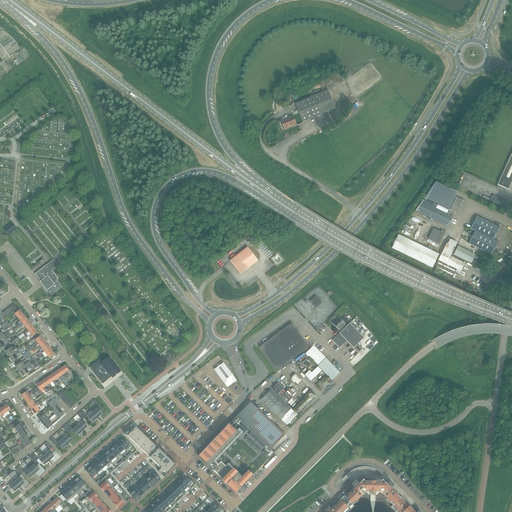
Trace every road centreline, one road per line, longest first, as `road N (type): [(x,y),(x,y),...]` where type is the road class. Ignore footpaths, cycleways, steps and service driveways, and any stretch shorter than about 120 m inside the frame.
road 1 (primary): [(16,5),(72,75),(138,236),(209,322)]
road 2 (residential): [(245,386),(260,374),(248,345),(292,314),(348,373),(234,506)]
road 3 (secondary): [(240,324),(290,292),(365,220),(470,68)]
road 4 (secondary): [(462,64),(403,159),(348,226),(276,294),(235,316)]
road 5 (primary): [(511,319),(395,270),(250,181)]
road 6 (primary): [(250,181),(16,5)]
road 7 (primary): [(216,314),(160,247),(154,208),(161,190),(187,171),(250,181)]
road 8 (primary): [(250,181),(221,142),(208,87),(225,35),(271,0)]
road 9 (secondary): [(17,511),(155,393)]
road 10 (unclassified): [(367,409),(437,342),(474,329),(511,331)]
road 11 (residential): [(317,511),(335,494),(329,486),(340,473),(362,462),(382,466),(428,511)]
road 12 (tertiary): [(261,511),(367,409)]
road 13 (residential): [(31,511),(138,416)]
road 14 (tertiary): [(367,409),(412,432),(441,428),(475,403),(494,405)]
road 15 (primary): [(345,0),(460,55)]
